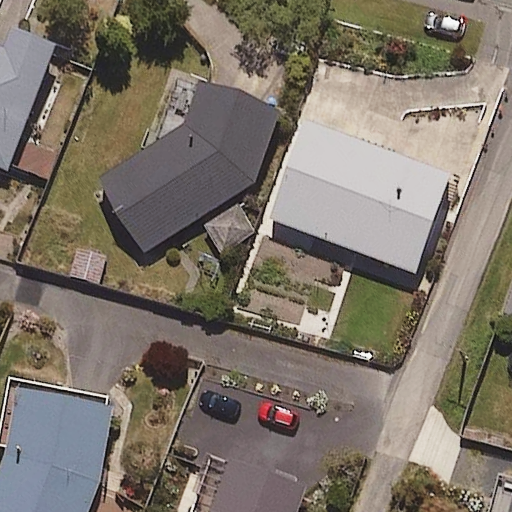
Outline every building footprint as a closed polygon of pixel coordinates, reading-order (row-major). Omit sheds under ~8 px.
[(0,169),(8,173),(57,49),(10,30),(1,52),(0,51),(0,169)] [(277,116),(196,91),(183,131),(103,181),(147,254),(255,188),(277,116)] [(452,179),(306,123),(267,223),(413,279),(452,179)] [(257,235),(240,205),(204,226),(221,255),(257,235)] [(77,247),(67,278),(98,288),(108,258),(77,247)] [(108,416),(13,388),(7,456),(0,471),(0,511),(89,511),(104,482),(108,416)] [(298,511),(307,491),(228,462),(209,511),(298,511)]
